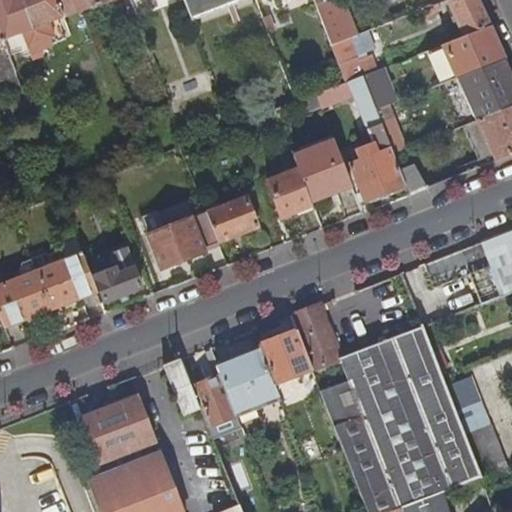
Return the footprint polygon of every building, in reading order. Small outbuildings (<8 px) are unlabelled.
[(38,54),(42,52),(22,0),(0,0),(0,30),(4,41),(22,34),(28,50),(35,47),(38,54)] [(44,25),(63,18),(56,0),(22,0),(42,52),(47,50),(44,44),(51,41),(44,25)] [(56,0),(63,18),(92,7),(89,0),(56,0)] [(93,8),(114,0),(89,0),(92,7),(93,8)] [(186,0),(193,17),(230,3),(232,2),(230,0),(186,0)] [(353,37),(338,0),(328,0),(317,4),(333,45),(353,37)] [(466,36),(491,26),(483,8),(479,0),(447,0),(435,5),(437,10),(451,5),(466,36)] [(468,74),(506,60),(497,40),(491,26),(466,36),(452,42),(464,69),(466,75),(468,74)] [(0,96),(22,88),(4,41),(0,30),(0,96)] [(333,45),(347,83),(364,76),(367,75),(353,37),(333,45)] [(458,71),(464,69),(452,42),(446,44),(458,71)] [(478,120),(511,107),(511,72),(506,60),(468,74),(484,108),(474,112),(478,120)] [(377,109),(386,106),(399,101),(385,68),(367,75),(364,76),(377,109)] [(313,92),(327,86),(322,74),(308,80),(313,92)] [(365,201),(407,185),(394,152),(388,136),(377,109),(364,76),(347,83),(318,94),(322,107),(356,95),(374,143),(359,149),(362,159),(350,164),(365,201)] [(377,109),(388,136),(397,133),(386,106),(377,109)] [(511,107),(478,120),(497,161),(511,155),(511,107)] [(298,169),(311,202),(353,185),(336,141),(294,157),(298,169)] [(144,145),(149,160),(159,156),(153,142),(144,145)] [(439,166),(445,181),(454,178),(472,171),(466,156),(439,166)] [(280,218),(312,205),(311,202),(298,169),(266,181),(280,218)] [(108,176),(119,205),(132,199),(122,170),(121,171),(108,176)] [(62,194),(68,191),(61,174),(56,176),(62,194)] [(219,241),(220,243),(259,227),(248,197),(208,212),(219,241)] [(219,241),(208,212),(149,235),(162,270),(205,253),(203,248),(219,241)] [(511,230),(425,264),(435,287),(472,272),(485,303),(511,291),(511,230)] [(37,271),(51,309),(98,291),(84,254),(37,271)] [(95,275),(105,302),(142,288),(134,267),(119,272),(117,267),(95,275)] [(0,315),(1,319),(4,327),(51,309),(37,271),(0,285),(0,315)] [(341,359),(320,305),(292,316),(297,330),(313,371),(341,359)] [(482,478),(465,435),(462,426),(446,385),(443,379),(423,327),(341,360),(355,395),(351,396),(354,402),(345,405),(351,419),(335,426),(358,486),(368,511),(449,511),(443,492),(482,478)] [(297,330),(260,345),(262,349),(276,386),(313,371),(297,330)] [(262,349),(217,366),(221,375),(233,407),(237,415),(248,445),(260,441),(256,431),(263,428),(252,400),(278,391),(276,386),(262,349)] [(190,379),(182,358),(165,365),(185,416),(202,409),(193,386),(190,379)] [(233,407),(221,375),(193,386),(202,409),(214,439),(236,429),(231,418),(237,415),(233,407)] [(465,435),(491,424),(472,375),(446,385),(462,426),(465,435)] [(182,511),(137,397),(76,421),(99,478),(90,482),(101,511),(182,511)] [(510,473),(491,424),(465,435),(482,478),(484,483),(510,473)]
